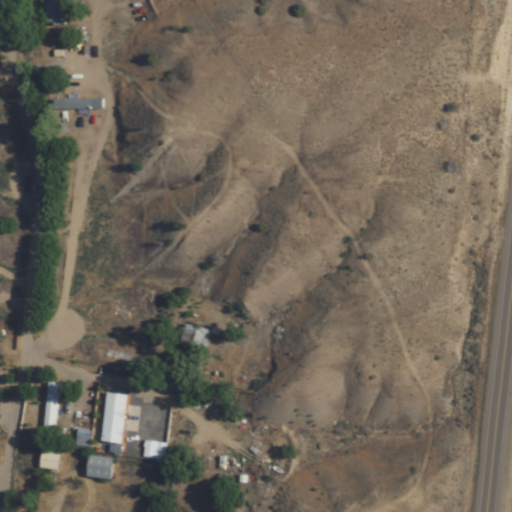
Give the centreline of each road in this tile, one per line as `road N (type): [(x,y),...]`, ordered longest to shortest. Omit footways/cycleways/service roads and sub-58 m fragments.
road 1 (residential): [(6,511),(44,242),(29,0)]
road 2 (secondary): [(486,511),(511,276)]
